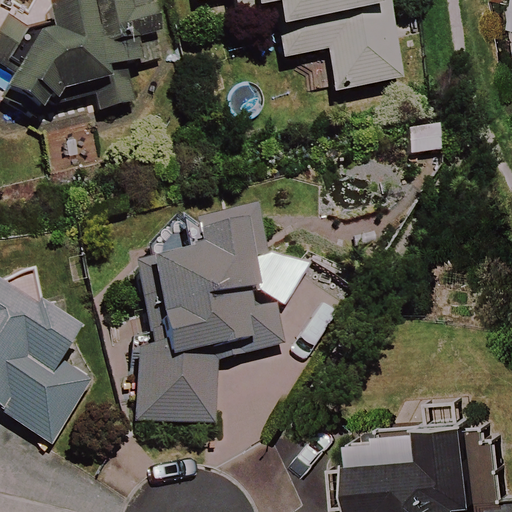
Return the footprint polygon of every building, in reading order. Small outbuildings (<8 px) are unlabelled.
[(75,0),(79,11),(39,24),(0,86),(0,95),(32,121),(87,103),(92,117),(129,105),(119,73),(136,68),(129,46),(156,37),(143,0),(75,0)] [(394,85),(375,0),(185,0),(187,7),(218,0),(225,0),(231,23),(265,16),(275,65),(299,60),(303,81),(323,77),(327,99),(394,85)] [(436,124),(393,132),(400,168),(442,160),(436,124)] [(145,351),(124,350),(124,432),(212,433),(212,361),(274,350),(268,316),(248,320),(238,271),(258,267),(248,216),(190,227),(196,259),(130,272),(145,351)] [(66,339),(0,302),(0,426),(45,451),(78,391),(47,374),(66,339)] [(472,425),(423,429),(425,458),(354,463),(358,511),(370,510),(370,511),(462,511),(461,504),(478,503),(472,425)]
